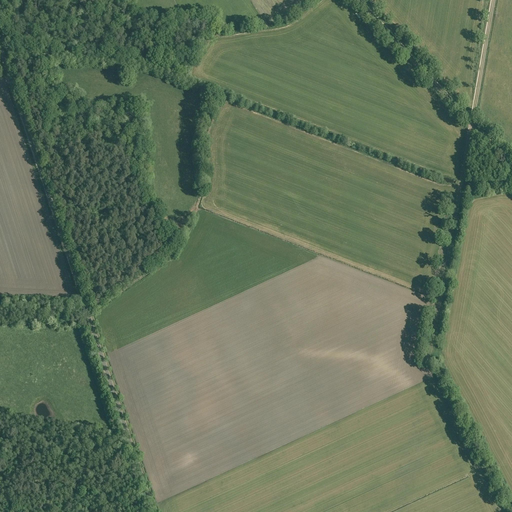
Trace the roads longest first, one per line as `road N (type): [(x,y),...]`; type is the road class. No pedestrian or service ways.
road 1 (unclassified): [(153,511),(0,47)]
road 2 (track): [(428,354),(474,126)]
road 3 (track): [(356,0),(469,120)]
road 4 (track): [(493,0),(469,120)]
